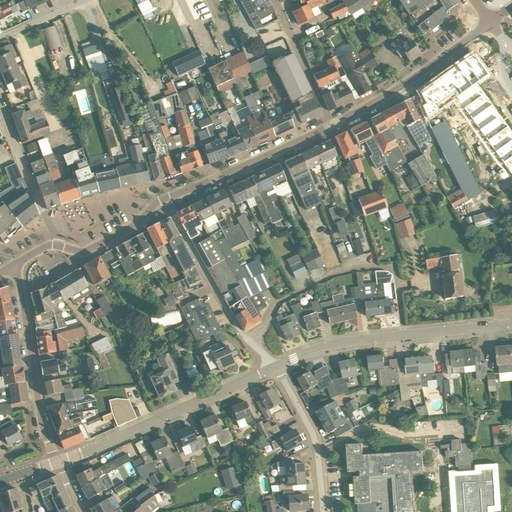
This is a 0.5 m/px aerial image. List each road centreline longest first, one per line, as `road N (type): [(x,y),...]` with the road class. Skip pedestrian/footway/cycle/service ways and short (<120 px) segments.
road 1 (residential): [(272,368),(402,333),(511,323)]
road 2 (residential): [(56,461),(272,368)]
road 3 (residential): [(272,368),(240,338),(163,199)]
road 4 (residential): [(56,461),(41,426),(12,266)]
road 5 (tertiary): [(491,23),(331,126)]
road 6 (tertiary): [(163,199),(331,126)]
road 7 (residential): [(272,368),(310,432),(322,511)]
road 8 (residential): [(58,245),(0,109)]
road 9 (residential): [(331,126),(271,0)]
road 10 (tertiary): [(58,245),(94,248),(163,199)]
